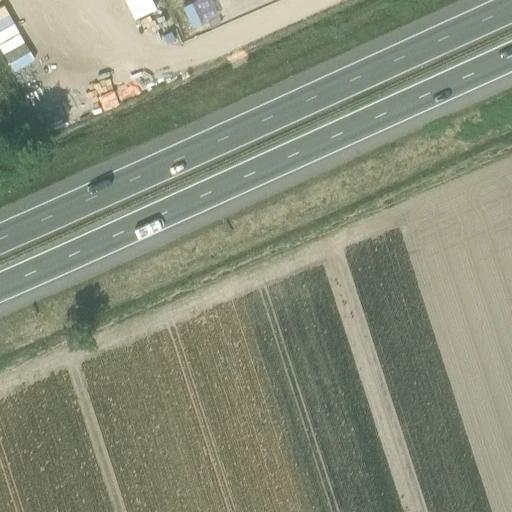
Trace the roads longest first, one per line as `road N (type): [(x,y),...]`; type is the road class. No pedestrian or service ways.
road 1 (motorway): [(511,11),(0,243)]
road 2 (motorway): [(0,291),(511,60)]
